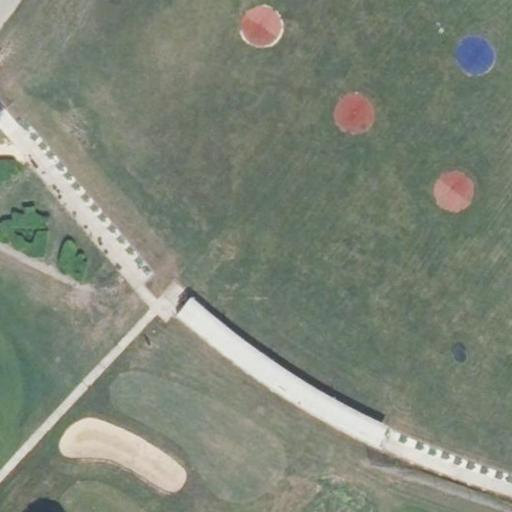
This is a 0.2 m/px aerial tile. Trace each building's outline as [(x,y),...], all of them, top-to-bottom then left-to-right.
[(259,46),(284,27),(265,2),(240,21),(259,46)] [(466,37),(458,60),(485,69),(492,46),(466,37)] [(439,207),(471,207),(470,173),(439,173),(439,207)] [(8,294),(38,307),(52,275),(23,262),(8,294)] [(200,298),(174,315),(273,394),(381,455),(392,429),(290,370),(200,298)]
